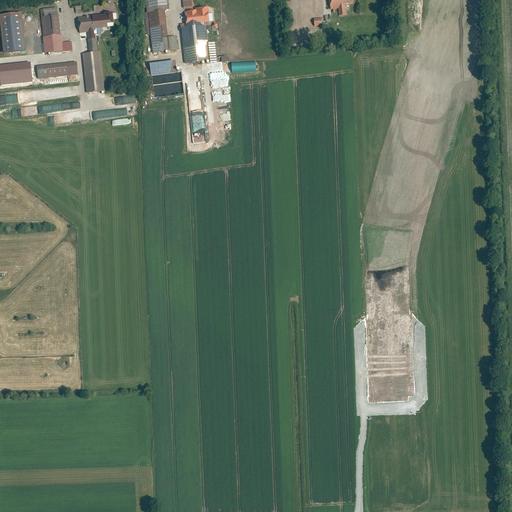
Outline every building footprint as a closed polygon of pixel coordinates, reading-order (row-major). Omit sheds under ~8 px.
[(164,0),(141,0),(143,15),(146,15),(150,55),(175,52),(174,40),(165,41),(162,12),(166,12),(164,0)] [(329,0),(330,7),(337,7),(338,17),(347,16),(347,7),(356,6),(355,0),(329,0)] [(182,32),(186,65),(209,62),(207,36),(202,36),(201,24),(211,23),(209,9),(196,10),(196,17),(186,18),(187,31),(182,32)] [(55,11),(38,13),(43,54),(73,50),(72,43),(59,45),(55,11)] [(21,13),(0,15),(0,30),(2,54),(25,52),(21,13)] [(106,27),(104,16),(77,20),(78,32),(85,31),(88,54),(82,55),(87,93),(104,91),(99,56),(95,57),(92,29),(106,27)] [(324,18),(315,18),(315,29),(324,29),(324,18)] [(230,63),(231,73),(255,72),(255,61),(230,63)] [(175,62),(148,65),(150,76),(176,73),(175,62)] [(0,86),(32,83),(29,63),(0,66),(0,86)] [(47,80),(65,77),(64,68),(46,71),(47,80)] [(190,103),(191,113),(202,113),(202,102),(190,103)] [(50,119),(51,125),(59,123),(58,117),(50,119)]
